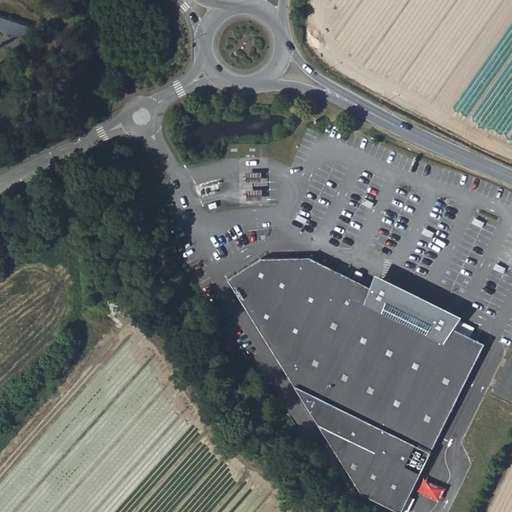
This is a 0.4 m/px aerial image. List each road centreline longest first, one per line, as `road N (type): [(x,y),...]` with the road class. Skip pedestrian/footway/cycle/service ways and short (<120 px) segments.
road 1 (unknown): [(0,35),(56,61),(71,82),(79,146)]
road 2 (secondary): [(511,179),(377,114)]
road 3 (unclassified): [(125,121),(0,182)]
road 4 (secondary): [(260,82),(315,90),(377,114)]
